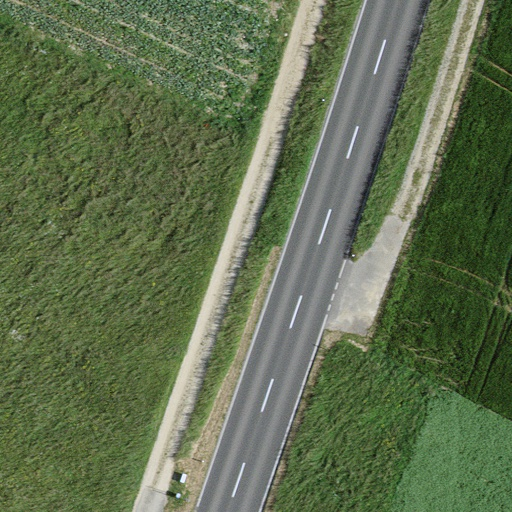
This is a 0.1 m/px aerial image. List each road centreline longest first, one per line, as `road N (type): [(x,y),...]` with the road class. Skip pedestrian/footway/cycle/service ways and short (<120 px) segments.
road 1 (primary): [(226,511),(395,0)]
road 2 (track): [(309,0),(141,511)]
road 3 (track): [(297,315),(358,295),(413,192),(468,0)]
